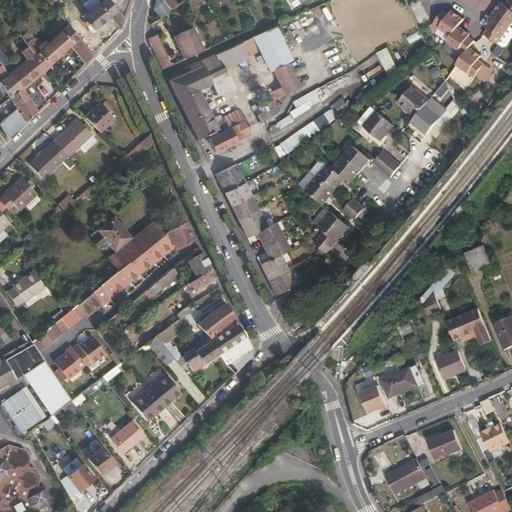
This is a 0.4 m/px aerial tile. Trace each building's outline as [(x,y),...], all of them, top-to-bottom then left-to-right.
[(124,18),(109,0),(104,0),(99,4),(83,17),(93,29),(110,16),(120,28),(124,18)] [(109,0),(124,18),(131,0),(109,0)] [(174,0),(155,0),(153,10),(159,18),(178,4),(174,0)] [(494,16),(510,27),(511,24),(511,2),(509,0),(508,0),(505,5),(501,2),(495,10),(497,12),(494,16)] [(438,27),(451,37),(457,28),(458,26),(462,21),(458,18),(460,16),(452,11),(449,14),(443,11),(433,24),(428,27),(434,32),(438,27)] [(484,34),(498,44),(510,27),(494,16),(491,19),(489,18),(484,26),(488,29),(484,34)] [(33,38),(26,43),(28,47),(34,54),(37,51),(49,65),(71,45),(85,63),(93,55),(68,24),(46,43),(44,41),(40,44),(36,39),(33,38)] [(288,62),(293,59),(276,25),(255,35),(262,50),(272,70),(288,62)] [(193,27),(173,36),(183,59),(203,50),(193,27)] [(511,28),(510,27),(498,44),(503,47),(506,47),(511,38),(511,28)] [(470,47),(474,40),(469,36),(470,34),(462,29),(461,31),(457,28),(451,37),(447,42),(458,50),(452,59),(458,63),(468,49),(470,47)] [(29,31),(21,37),(26,43),(33,38),(29,31)] [(162,69),(171,65),(157,34),(148,39),(162,69)] [(262,50),(255,35),(241,42),(248,56),(262,50)] [(248,56),(241,42),(218,53),(225,67),(248,56)] [(28,59),(9,74),(21,88),(23,87),(38,111),(47,103),(31,80),(49,65),(37,51),(34,54),(28,47),(22,51),(28,59)] [(458,63),(457,65),(474,78),(476,75),(484,64),(479,60),(481,56),(473,50),(472,52),(468,49),(458,63)] [(0,52),(0,62),(3,67),(8,64),(0,52)] [(225,67),(218,53),(166,76),(177,99),(212,83),(217,95),(234,88),(225,67)] [(9,74),(3,67),(0,62),(0,77),(2,80),(0,81),(0,82),(9,97),(21,88),(9,74)] [(300,87),(288,62),(272,70),(280,87),(269,92),(273,100),(255,110),(261,121),(262,121),(280,111),(275,100),(300,87)] [(484,64),(476,75),(485,82),(494,70),(484,64)] [(212,83),(177,99),(183,111),(204,101),(217,95),(212,83)] [(426,104),(430,100),(412,86),(398,103),(415,118),(426,104)] [(16,108),(0,122),(0,126),(9,138),(25,123),(38,111),(23,87),(21,88),(9,97),(16,108)] [(431,99),(430,100),(426,104),(440,116),(444,111),(431,99)] [(204,101),(183,111),(197,139),(210,133),(220,128),(222,132),(240,122),(234,111),(221,117),(219,115),(213,118),(204,101)] [(99,102),(84,116),(100,133),(114,119),(99,102)] [(415,118),(411,122),(426,135),(442,117),(440,116),(426,104),(415,118)] [(382,141),(395,126),(376,111),(371,107),(359,122),(364,126),(382,141)] [(439,124),(446,128),(456,112),(449,108),(439,124)] [(238,109),(234,111),(240,122),(244,120),(238,109)] [(282,144),(288,153),(331,125),(325,115),(282,144)] [(76,119),(53,141),(67,157),(68,158),(79,147),(84,152),(96,141),(91,136),(92,135),(76,119)] [(244,120),(240,122),(246,134),(250,132),(244,120)] [(246,134),(240,122),(222,132),(212,136),(208,139),(215,153),(236,142),(232,133),(233,132),(239,142),(246,139),(244,135),(246,134)] [(359,132),(364,126),(359,122),(354,128),(359,132)] [(149,134),(141,141),(146,150),(153,143),(149,134)] [(67,157),(53,141),(28,164),(43,180),(67,157)] [(146,150),(141,141),(123,157),(114,165),(119,170),(136,155),(138,157),(146,150)] [(371,160),(353,145),(344,157),(361,172),(371,160)] [(373,163),(379,168),(390,155),(384,150),(374,162),(373,163)] [(379,168),(385,173),(396,160),(390,155),(379,168)] [(361,172),(344,157),(334,169),(346,178),(351,183),(361,172)] [(391,177),(401,165),(396,160),(385,173),(391,177)] [(236,164),(215,175),(224,193),(245,182),(236,164)] [(334,169),(328,164),(316,177),(334,192),(346,178),(334,169)] [(21,177),(0,197),(0,201),(13,215),(37,194),(32,188),(27,183),(21,177)] [(334,192),(316,177),(305,190),(323,205),(334,192)] [(245,182),(224,193),(231,206),(251,196),(245,182)] [(88,189),(79,196),(85,203),(93,194),(88,189)] [(251,196),(231,206),(237,219),(258,209),(251,196)] [(359,203),(354,198),(349,204),(343,210),(349,215),(359,203)] [(355,220),(365,208),(359,203),(349,215),(355,220)] [(463,205),(442,231),(448,236),(469,210),(463,205)] [(258,209),(237,219),(246,237),(255,233),(268,227),(259,209),(258,209)] [(0,211),(0,232),(10,223),(0,211)] [(324,232),(336,242),(349,227),(332,212),(319,227),(324,232)] [(112,216),(90,235),(96,242),(95,243),(101,250),(108,244),(114,251),(130,238),(112,216)] [(185,221),(183,222),(166,231),(163,233),(128,262),(118,271),(106,280),(76,305),(84,315),(95,306),(96,309),(174,246),(176,249),(194,239),(185,221)] [(128,262),(163,233),(154,222),(119,251),(128,262)] [(255,233),(262,246),(283,236),(276,223),(268,227),(255,233)] [(319,238),(331,248),(336,242),(324,232),(319,238)] [(269,260),(281,254),(290,249),(283,236),(262,246),(269,260)] [(327,254),(331,248),(319,238),(314,243),(324,252),(327,254)] [(484,245),(465,253),(473,274),(492,266),(484,245)] [(118,271),(128,262),(119,251),(108,259),(114,266),(118,271)] [(196,277),(209,268),(202,252),(187,261),(196,277)] [(260,264),(268,280),(288,269),(281,254),(269,260),(260,264)] [(368,260),(346,285),(351,289),(355,292),(376,267),(373,264),(368,260)] [(454,262),(432,286),(435,292),(436,297),(456,273),(454,271),(459,267),(454,262)] [(102,276),(106,280),(118,271),(114,266),(102,276)] [(172,268),(147,290),(152,296),(160,289),(161,289),(178,274),(172,268)] [(196,291),(215,277),(209,268),(196,277),(190,282),(196,291)] [(268,280),(276,295),(296,285),(288,269),(268,280)] [(45,288),(33,270),(12,285),(13,287),(6,292),(16,307),(23,302),(45,288)] [(432,286),(419,301),(424,304),(435,292),(432,286)] [(435,292),(424,304),(429,316),(443,311),(436,297),(435,292)] [(11,309),(0,293),(0,314),(1,316),(11,309)] [(197,324),(209,336),(234,317),(235,317),(225,303),(214,311),(197,324)] [(76,305),(62,316),(31,342),(38,353),(84,315),(76,305)] [(192,311),(188,305),(183,309),(176,314),(180,318),(180,319),(192,311)] [(86,317),(96,309),(95,306),(84,315),(86,317)] [(482,345),(492,341),(479,309),(447,322),(457,345),(478,336),(482,345)] [(511,316),(495,324),(505,349),(511,346),(511,316)] [(234,317),(209,336),(212,339),(237,322),(234,317)] [(170,326),(156,335),(163,344),(186,327),(180,319),(180,318),(170,326)] [(294,330),(302,325),(299,319),(291,324),(294,330)] [(212,339),(210,340),(219,354),(226,366),(227,367),(228,366),(235,373),(251,357),(252,348),(246,336),(237,322),(212,339)] [(105,343),(111,339),(101,326),(96,330),(105,343)] [(66,352),(53,361),(67,380),(85,366),(87,367),(105,354),(91,335),(79,345),(78,343),(72,348),(70,346),(65,350),(66,352)] [(166,366),(175,358),(156,336),(146,343),(166,366)] [(126,359),(111,339),(105,343),(113,352),(121,363),(124,360),(126,359)] [(38,353),(31,342),(30,340),(0,357),(0,387),(23,374),(51,416),(61,408),(71,400),(38,353)] [(195,350),(193,348),(182,356),(177,361),(181,365),(186,361),(192,371),(219,354),(210,340),(195,350)] [(445,380),(467,370),(459,349),(436,359),(445,380)] [(121,363),(113,352),(109,355),(117,365),(121,363)] [(102,377),(106,382),(120,371),(117,366),(102,377)] [(410,368),(382,380),(390,398),(418,386),(410,368)] [(148,388),(164,408),(181,394),(164,374),(148,388)] [(95,392),(107,383),(106,382),(102,377),(90,386),(95,392)] [(26,387),(0,403),(0,404),(19,435),(46,418),(26,387)] [(378,387),(359,395),(369,418),(388,410),(378,387)] [(148,422),(164,408),(148,388),(131,402),(148,422)] [(81,393),(71,400),(75,406),(85,399),(81,393)] [(495,411),(489,399),(481,402),(481,403),(487,415),(495,411)] [(68,415),(77,408),(75,406),(71,400),(61,408),(68,415)] [(131,421),(110,438),(122,453),(144,436),(131,421)] [(511,442),(501,423),(481,433),(491,452),(511,442)] [(455,430),(428,441),(436,461),(463,449),(455,430)] [(0,497),(7,511),(39,511),(40,510),(47,506),(50,497),(46,489),(38,486),(40,478),(31,475),(27,467),(30,459),(25,450),(8,445),(0,448),(0,497)] [(101,447),(87,458),(100,474),(115,463),(101,447)] [(67,474),(81,463),(78,459),(74,459),(64,467),(64,470),(67,474)] [(423,470),(421,465),(418,460),(417,459),(386,476),(386,477),(396,495),(428,478),(423,470)] [(428,461),(421,465),(423,470),(431,466),(428,461)] [(67,474),(66,475),(79,491),(94,479),(81,463),(67,474)] [(31,475),(40,478),(36,470),(27,467),(31,475)] [(431,480),(438,476),(434,469),(427,473),(431,480)] [(446,491),(443,485),(435,489),(438,495),(446,491)] [(423,495),(426,501),(438,495),(435,489),(423,495)] [(511,506),(503,489),(496,493),(494,490),(468,504),(472,511),(505,511),(506,511),(505,511),(507,511),(511,509),(511,506)] [(423,495),(412,501),(418,505),(426,501),(423,495)]
